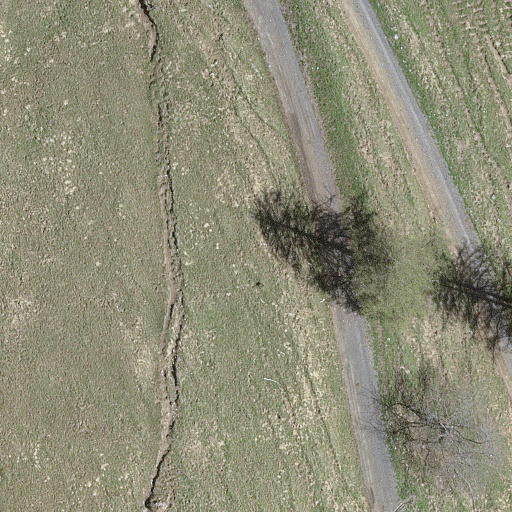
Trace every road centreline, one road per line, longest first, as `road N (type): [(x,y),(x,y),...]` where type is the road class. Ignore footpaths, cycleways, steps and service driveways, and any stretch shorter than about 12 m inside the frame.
road 1 (track): [(394,511),(300,84),(265,0)]
road 2 (track): [(511,341),(358,0)]
